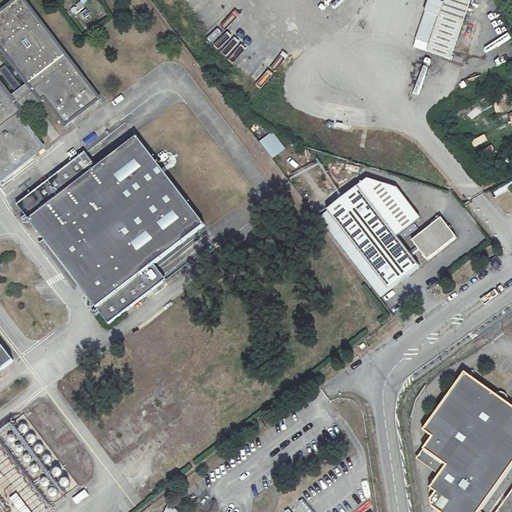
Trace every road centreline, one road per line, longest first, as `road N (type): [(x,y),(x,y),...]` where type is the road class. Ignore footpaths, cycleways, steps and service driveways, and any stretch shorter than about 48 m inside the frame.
road 1 (unclassified): [(398,511),(382,399),(392,367),(511,282)]
road 2 (unknown): [(440,333),(416,285),(458,250),(458,225),(410,191)]
